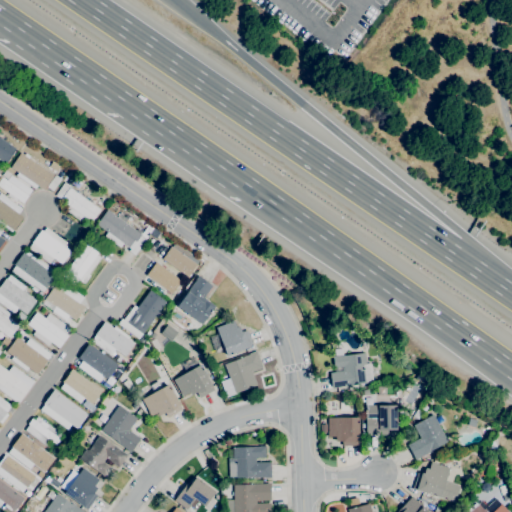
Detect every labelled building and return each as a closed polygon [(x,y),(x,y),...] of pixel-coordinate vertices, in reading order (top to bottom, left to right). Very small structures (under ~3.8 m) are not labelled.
[(5,163),(0,159),(0,137),(16,148),(5,163)] [(43,190),(37,185),(34,189),(15,176),(18,172),(10,167),(20,152),(25,155),(26,153),(30,156),(29,158),(53,175),(43,190)] [(56,172),(48,166),(52,161),(60,167),(56,172)] [(23,203),(17,199),(15,201),(7,195),(9,193),(0,186),(0,178),(1,177),(7,181),(11,175),(31,189),(28,195),(23,203)] [(53,191),(47,187),(55,175),(61,179),(53,191)] [(78,189),(70,183),(75,177),(83,182),(78,189)] [(91,222),(83,216),(80,221),(64,209),(67,205),(60,199),(55,195),(64,182),(70,186),(69,187),(100,209),(91,222)] [(13,231),(0,220),(0,192),(21,209),(18,213),(23,217),(13,231)] [(134,255),(128,251),(130,248),(123,243),(120,247),(104,236),(107,232),(96,224),(107,209),(117,217),(119,215),(127,221),(126,221),(129,223),(127,225),(141,234),(140,235),(145,239),(134,255)] [(61,264),(52,258),(48,263),(28,248),(32,243),(31,242),(41,230),(42,231),(46,227),(66,242),(63,247),(70,252),(61,264)] [(74,285),(62,276),(89,239),(100,247),(97,252),(98,253),(96,255),(100,258),(88,274),(90,275),(84,283),(78,280),(74,285)] [(187,276),(161,259),(170,247),(196,264),(187,276)] [(42,292),(33,284),(31,287),(10,271),(15,266),(13,265),(23,252),(25,254),(28,251),(48,266),(45,269),(54,276),(42,292)] [(141,274),(172,295),(182,280),(151,259),(141,274)] [(25,314),(17,307),(13,313),(0,303),(0,284),(5,278),(6,279),(9,275),(25,286),(22,290),(36,301),(25,314)] [(201,324),(176,306),(188,290),(195,280),(195,279),(198,275),(212,286),(203,297),(215,306),(201,324)] [(44,298),(65,315),(72,320),(84,305),(55,283),(44,298)] [(138,339),(117,324),(121,319),(123,320),(133,305),(137,307),(149,290),(165,301),(138,339)] [(9,337),(0,330),(0,306),(9,313),(7,316),(18,325),(9,337)] [(45,315),(36,309),(39,306),(47,312),(45,315)] [(22,321),(15,316),(19,311),(25,316),(22,321)] [(58,348),(50,342),(47,346),(32,334),(35,330),(26,324),(36,312),(45,318),(49,313),(69,328),(65,334),(68,335),(58,348)] [(226,356),(224,349),(215,352),(209,336),(218,333),(215,327),(229,323),(229,322),(233,320),(236,327),(239,326),(241,331),(243,331),(247,330),(253,346),(226,356)] [(124,356),(114,349),(110,355),(91,341),(95,334),(94,334),(104,321),(113,328),(115,326),(129,337),(128,339),(134,343),(124,356)] [(170,341),(160,333),(167,324),(177,332),(170,341)] [(36,374),(28,368),(26,371),(10,359),(12,356),(6,351),(16,337),(25,343),(29,338),(50,354),(36,374)] [(98,382),(77,367),(82,361),(77,358),(88,343),(100,352),(101,350),(104,352),(103,354),(118,365),(107,379),(103,376),(98,382)] [(235,396),(224,364),(242,357),(248,354),(256,351),(262,367),(251,371),(257,388),(235,396)] [(331,388),(329,373),(334,372),(332,356),(337,355),(337,356),(364,353),(365,364),(362,364),(364,384),(352,385),(331,388)] [(200,398),(197,392),(191,395),(189,392),(182,396),(173,380),(186,373),(182,365),(195,357),(199,365),(214,390),(200,398)] [(17,404),(0,391),(0,365),(7,371),(12,365),(34,381),(17,404)] [(79,403),(59,388),(63,383),(62,382),(69,372),(71,369),(101,391),(91,404),(83,398),(79,403)] [(168,416),(166,412),(159,416),(157,413),(150,416),(141,399),(168,384),(182,409),(168,416)] [(66,430),(40,410),(44,404),(43,404),(54,389),(87,414),(76,429),(70,424),(66,430)] [(1,423),(0,422),(0,397),(11,406),(5,413),(7,414),(1,423)] [(95,407),(91,412),(81,405),(85,400),(95,407)] [(131,452),(100,430),(118,405),(136,418),(128,430),(140,438),(131,452)] [(388,435),(365,435),(365,414),(364,414),(364,410),(365,410),(365,405),(374,405),(396,405),(396,430),(388,430),(388,435)] [(415,460),(407,445),(420,438),(413,425),(432,414),(447,441),(430,451),(415,460)] [(47,447),(25,430),(29,424),(28,424),(31,418),(34,420),(37,416),(42,420),(41,420),(47,425),(48,424),(58,432),(47,447)] [(341,445),(341,441),(335,441),(335,436),(327,437),(326,431),(328,431),(327,418),(358,417),(359,442),(358,442),(358,445),(341,445)] [(43,472),(33,464),(29,469),(7,452),(11,447),(21,433),(54,458),(43,472)] [(106,476),(79,458),(85,449),(88,450),(98,435),(127,455),(118,467),(106,459),(103,463),(111,468),(106,476)] [(270,477),(228,477),(228,458),(232,458),(232,447),(259,447),(259,446),(265,446),(265,457),(255,457),(255,462),(270,462),(270,477)] [(22,492),(0,475),(0,459),(4,454),(6,456),(7,455),(35,476),(26,487),(25,487),(22,492)] [(454,502),(415,490),(416,488),(413,488),(418,472),(420,473),(421,473),(423,473),(425,468),(428,469),(430,462),(448,468),(444,481),(459,486),(454,502)] [(87,509),(64,493),(65,492),(58,486),(70,470),(77,475),(82,468),(85,471),(88,468),(94,473),(92,476),(94,477),(94,476),(98,479),(93,485),(97,487),(93,492),(95,493),(94,494),(96,496),(87,509)] [(459,484),(451,482),(454,475),(461,477),(459,484)] [(186,510),(174,500),(187,482),(189,484),(195,477),(215,492),(204,506),(195,499),(186,510)] [(14,510),(9,507),(8,509),(3,506),(5,504),(3,502),(0,505),(0,480),(23,498),(14,510)] [(270,511),(223,511),(223,499),(233,499),(233,485),(251,484),(270,483),(270,500),(265,500),(265,502),(262,502),(262,501),(256,501),(256,503),(270,503),(270,511)] [(504,505),(503,499),(500,500),(498,493),(506,491),(509,503),(504,505)] [(42,511),(56,493),(71,504),(72,503),(83,511),(42,511)] [(397,511),(401,508),(400,507),(411,497),(426,511),(397,511)] [(482,509),(477,504),(468,511),(507,511),(500,503),(495,507),(491,502),(482,509)] [(370,511),(368,503),(345,509),(346,511),(370,511)]
